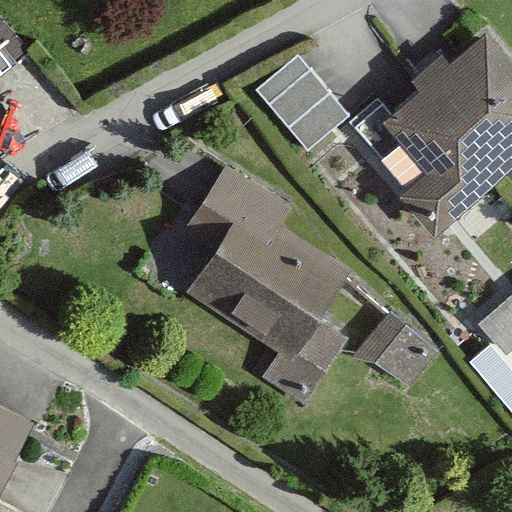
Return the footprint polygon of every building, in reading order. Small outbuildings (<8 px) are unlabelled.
[(511,161),(511,77),(478,36),(442,65),(435,57),(407,81),(414,90),(375,122),(421,177),(409,187),(439,222),(511,161)] [(0,81),(13,70),(0,54),(0,81)] [(343,121),(290,59),(250,93),(303,155),(343,121)] [(285,208),(220,168),(181,232),(208,248),(180,294),(275,352),(260,376),(298,399),(336,336),(311,321),(341,272),(272,230),(285,208)] [(511,280),(474,313),(503,346),(511,338),(511,280)] [(414,340),(382,313),(351,350),(383,376),(414,340)] [(511,362),(490,337),(471,353),(511,400),(511,362)] [(0,486),(32,429),(0,411),(0,486)]
